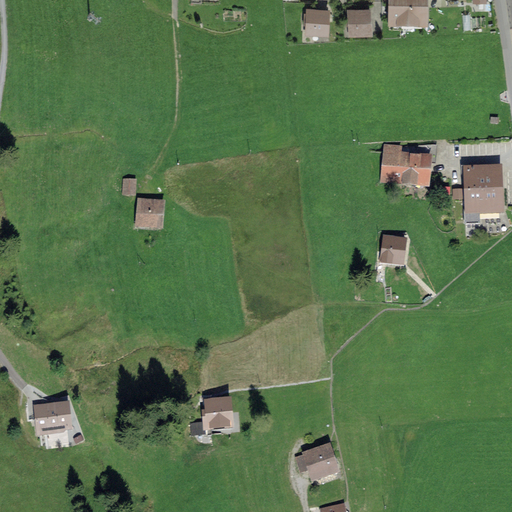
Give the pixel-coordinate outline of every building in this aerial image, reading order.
[(393,0),(393,21),(426,22),(426,0),(393,0)] [(328,14),(310,12),(309,33),(326,34),(328,14)] [(369,13),(352,13),(353,32),(370,32),(369,13)] [(409,153),(388,150),(384,181),(430,186),(432,161),(408,159),(409,153)] [(500,173),(468,175),(470,213),(502,212),(500,173)] [(135,182),(125,182),(125,193),(135,194),(135,182)] [(454,187),(453,198),(464,199),(464,188),(454,187)] [(162,206),(142,204),(140,226),(160,227),(162,206)] [(406,243),(387,240),(384,262),(403,265),(406,243)] [(231,403),(206,405),(208,429),(232,428),(231,403)] [(67,407),(38,410),(40,433),(69,431),(67,407)] [(191,422),(192,435),(202,434),(202,422),(191,422)] [(331,449),(305,458),(307,462),(312,478),(338,469),(331,449)]
